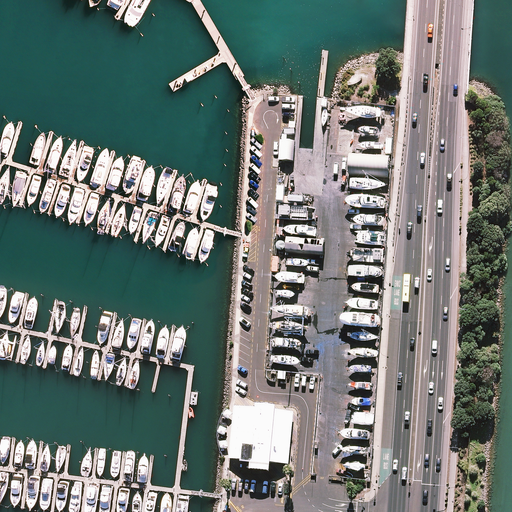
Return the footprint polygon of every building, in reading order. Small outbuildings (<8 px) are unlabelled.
[(299,143),(284,142),(283,162),(297,163),(299,143)] [(359,156),(356,156),(351,155),(350,173),(390,176),(391,158),(359,156)] [(326,244),(289,239),(287,253),(323,258),(326,244)] [(279,380),(283,380),(284,380),(292,381),(293,373),(279,372),(279,380)] [(261,410),(238,408),(233,460),(246,462),(246,464),(256,465),(255,472),(275,473),(276,464),(293,466),(298,413),(281,412),(282,408),(262,406),(261,410)]
